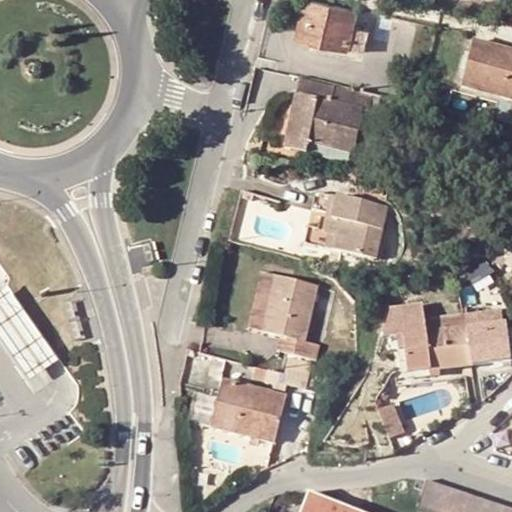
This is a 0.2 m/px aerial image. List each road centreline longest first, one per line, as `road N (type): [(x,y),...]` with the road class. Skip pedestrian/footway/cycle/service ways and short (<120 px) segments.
road 1 (tertiary): [(30,177),(75,227),(111,338),(125,433),(110,511)]
road 2 (tertiary): [(141,478),(147,395),(99,155)]
road 3 (residential): [(225,111),(176,330)]
road 4 (residential): [(230,511),(269,486),(433,463)]
